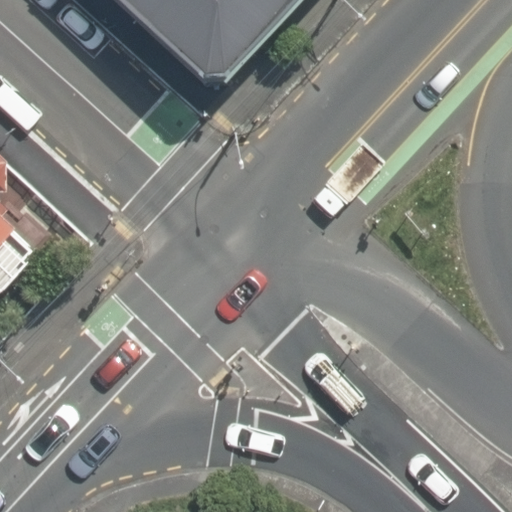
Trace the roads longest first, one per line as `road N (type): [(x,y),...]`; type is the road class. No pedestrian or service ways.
road 1 (motorway): [(394,511),(310,456),(225,430),(99,445),(24,485)]
road 2 (secondary): [(481,0),(241,252)]
road 3 (motorway): [(468,511),(310,360),(241,252)]
road 4 (residential): [(0,25),(173,178),(241,252)]
road 5 (secondary): [(24,485),(241,252)]
road 6 (motorway): [(241,252),(330,263),(388,298),(511,397)]
road 7 (motorway): [(511,121),(494,212),(500,261),(511,284)]
